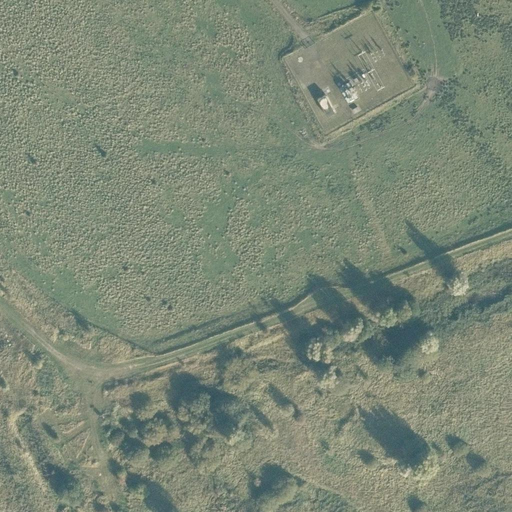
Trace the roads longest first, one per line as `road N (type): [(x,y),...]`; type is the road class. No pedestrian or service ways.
road 1 (track): [(0,300),(81,362),(123,364),(511,232)]
road 2 (track): [(349,115),(309,40),(275,0)]
